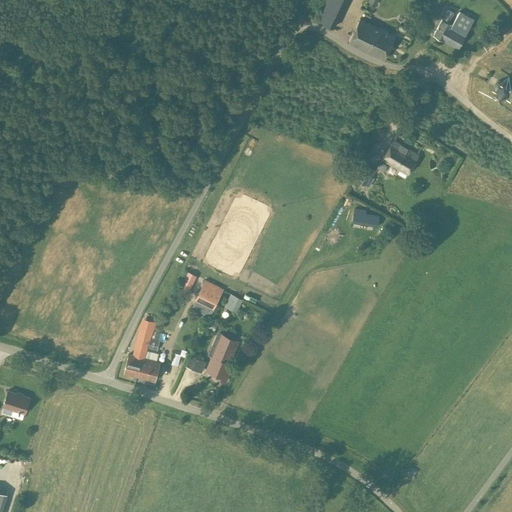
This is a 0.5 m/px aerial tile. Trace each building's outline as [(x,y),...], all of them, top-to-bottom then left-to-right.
[(325,0),(312,23),(328,31),(345,0),(325,0)] [(455,14),(448,10),(434,34),(459,48),(475,20),(460,12),(452,25),(449,23),(455,14)] [(395,37),(360,19),(349,42),(384,60),(395,37)] [(497,79),(491,75),(487,81),(493,85),(493,87),(493,88),(494,90),(495,92),(496,93),(497,94),(498,95),(500,96),(502,96),(503,96),(505,96),(507,95),(508,94),(511,96),(511,88),(511,89),(511,87),(511,85),(511,84),(511,82),(509,81),(508,79),(507,79),(505,78),(504,78),(502,78),(500,78),(499,78),(497,79)] [(398,146),(393,143),(383,159),(400,169),(398,173),(404,177),(417,156),(406,150),(408,148),(400,143),(398,146)] [(370,158),(365,155),(361,163),(362,165),(352,184),(357,187),(361,181),(369,186),(375,177),(372,175),(376,169),(367,163),(370,158)] [(366,209),(355,207),(352,222),(378,226),(379,215),(365,212),(366,209)] [(188,271),(181,286),(189,291),(197,276),(188,271)] [(219,297),(201,288),(195,299),(213,308),(219,297)] [(232,294),(226,306),(236,311),(242,299),(232,294)] [(146,347),(150,329),(142,327),(137,346),(140,346),(138,357),(129,355),(125,373),(138,377),(145,349),(146,349),(147,347),(146,347)] [(161,332),(150,329),(146,347),(147,347),(157,349),(161,332)] [(229,340),(216,335),(208,355),(212,357),(209,364),(212,365),(209,372),(218,376),(217,379),(220,380),(219,380),(217,379),(218,376),(226,379),(229,372),(224,369),(227,363),(228,363),(236,343),(235,340),(232,339),(229,340)] [(145,349),(138,377),(155,381),(160,363),(156,362),(158,353),(146,349),(145,349)] [(206,360),(201,358),(197,369),(202,371),(206,360)] [(31,397),(9,390),(3,411),(24,418),(31,397)] [(411,467),(405,473),(410,478),(416,471),(411,467)]
